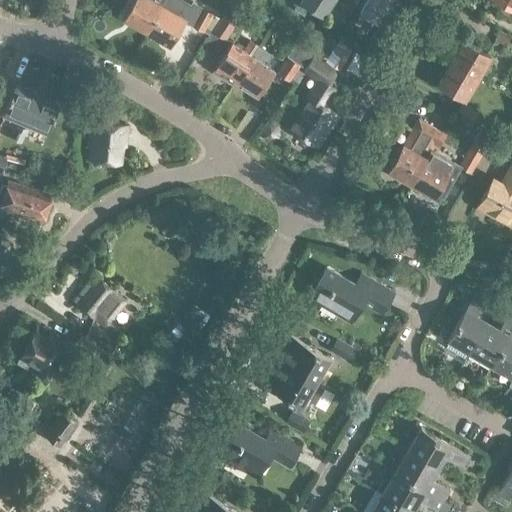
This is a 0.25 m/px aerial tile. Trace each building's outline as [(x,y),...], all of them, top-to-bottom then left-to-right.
[(132,0),(122,18),(146,32),(161,3),(162,0),(132,0)] [(162,0),(161,3),(146,32),(148,33),(147,35),(158,41),(159,39),(161,40),(167,43),(170,45),(184,20),(191,23),(203,31),(209,34),(219,17),(213,14),(213,13),(200,6),(192,1),(190,3),(185,0),(162,0)] [(332,0),(331,0),(297,0),(321,16),(332,0)] [(366,0),(359,13),(379,26),(393,3),(389,1),(389,0),(366,0)] [(511,0),(497,0),(501,2),(496,8),(511,17),(511,0)] [(236,22),(223,13),(212,30),(225,39),(236,22)] [(286,56),(300,64),(315,42),(304,34),(298,43),(295,42),(286,56)] [(449,60),(477,76),(484,80),(497,59),(462,37),(449,60)] [(331,49),(317,40),(312,48),(326,57),(324,60),(338,69),(340,67),(338,66),(341,60),(343,62),(353,47),(338,38),(331,49)] [(250,39),(242,51),(229,43),(213,68),(235,82),(259,45),(250,39)] [(270,52),(259,45),(235,82),(256,95),(272,70),(264,65),(271,56),(270,52)] [(276,72),(289,81),(300,64),(286,56),(276,72)] [(309,99),(289,130),(316,147),(336,117),(321,107),(333,89),(326,84),(335,71),(314,56),(305,70),(318,79),(307,97),(309,99)] [(477,76),(449,60),(435,83),(465,100),(477,76)] [(34,94),(15,86),(3,113),(13,117),(12,119),(46,134),(57,107),(42,100),(42,99),(33,95),(34,94)] [(97,93),(83,87),(80,111),(95,113),(97,93)] [(453,115),(470,125),(478,111),(461,101),(453,115)] [(385,170),(410,185),(429,150),(432,146),(437,149),(446,134),(423,121),(417,118),(410,131),(411,132),(403,146),(400,145),(385,170)] [(127,125),(93,122),(90,142),(93,143),(91,158),(121,161),(123,146),(125,146),(127,125)] [(458,166),(470,173),(486,145),(474,138),(458,166)] [(432,197),(451,163),(429,150),(410,185),(432,197)] [(500,184),(489,178),(474,207),(511,226),(511,162),(500,184)] [(47,194),(17,185),(7,181),(0,203),(0,207),(9,211),(39,220),(40,218),(43,219),(46,207),(43,206),(47,194)] [(250,236),(244,233),(241,238),(246,241),(250,236)] [(0,262),(5,265),(13,242),(0,238),(0,262)] [(355,283),(326,266),(306,300),(318,308),(321,303),(350,320),(366,293),(386,304),(393,292),(361,273),(355,283)] [(93,274),(72,299),(77,303),(76,304),(103,325),(107,323),(126,299),(98,277),(97,278),(93,274)] [(485,297),(474,291),(446,339),(468,352),(486,322),(475,315),(485,297)] [(468,352),(490,365),(511,327),(511,312),(507,310),(497,328),(486,322),(468,352)] [(91,323),(84,336),(96,343),(95,344),(110,353),(119,339),(91,323)] [(511,327),(490,365),(511,377),(511,327)] [(35,328),(16,362),(34,372),(31,377),(46,385),(70,343),(48,330),(45,335),(35,328)] [(96,343),(84,336),(81,334),(74,347),(89,356),(95,344),(96,343)] [(290,334),(276,359),(314,381),(323,365),(328,367),(333,359),(290,334)] [(358,349),(336,336),(329,348),(351,361),(358,349)] [(314,381),(276,359),(262,382),(297,403),(293,409),(291,408),(284,420),(302,430),(309,419),(302,414),(310,401),(314,403),(324,387),(314,381)] [(59,412),(58,412),(42,434),(58,446),(75,424),(59,412)] [(264,437),(234,421),(215,455),(227,462),(230,458),(259,475),(271,454),(291,466),(302,446),(269,427),(264,437)] [(468,456),(419,427),(406,450),(436,467),(443,456),(462,466),(468,456)] [(430,478),(436,467),(406,450),(393,472),(442,500),(448,489),(430,478)] [(511,466),(495,494),(506,501),(511,491),(511,466)] [(442,500),(393,472),(380,494),(411,511),(417,500),(436,510),(442,500)] [(410,511),(411,511),(380,494),(369,511),(410,511)] [(232,511),(204,495),(194,511),(232,511)] [(279,511),(265,503),(259,511),(279,511)]
